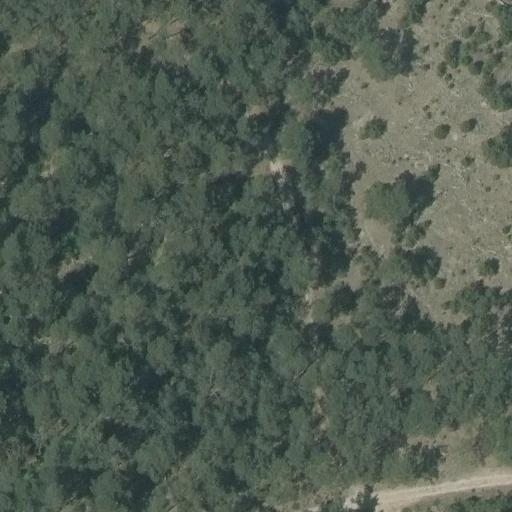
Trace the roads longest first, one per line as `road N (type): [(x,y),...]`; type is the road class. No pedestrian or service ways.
road 1 (unknown): [(382,511),(305,308),(269,151),(209,71),(50,0)]
road 2 (track): [(511,474),(370,495),(317,511)]
